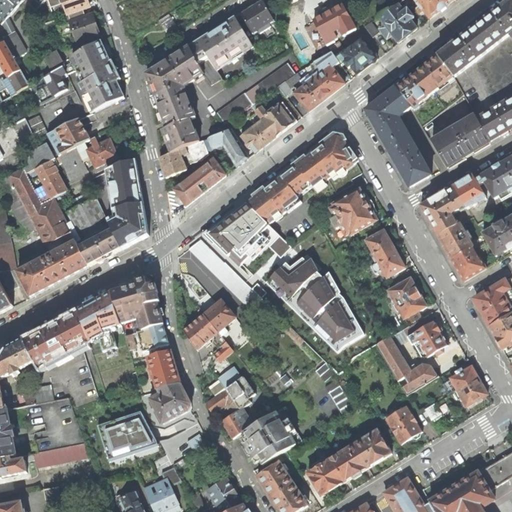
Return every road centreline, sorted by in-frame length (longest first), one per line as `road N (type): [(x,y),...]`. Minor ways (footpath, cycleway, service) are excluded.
road 1 (residential): [(164,247),(172,325),(196,400),(264,511)]
road 2 (residential): [(164,247),(346,106)]
road 3 (residential): [(511,411),(334,511)]
road 4 (residential): [(0,335),(164,247)]
road 5 (residential): [(131,73),(164,247)]
road 6 (residential): [(346,106),(484,0)]
road 7 (residential): [(246,0),(131,73)]
road 8 (residential): [(511,143),(403,207)]
